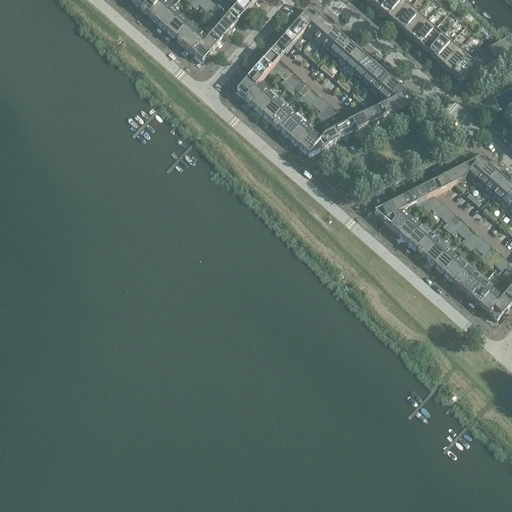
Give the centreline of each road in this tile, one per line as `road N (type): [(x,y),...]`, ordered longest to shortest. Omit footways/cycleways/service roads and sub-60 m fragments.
road 1 (residential): [(500,355),(204,96)]
road 2 (residential): [(327,0),(511,161)]
road 3 (residential): [(204,96),(94,0)]
road 4 (residential): [(290,0),(204,96)]
